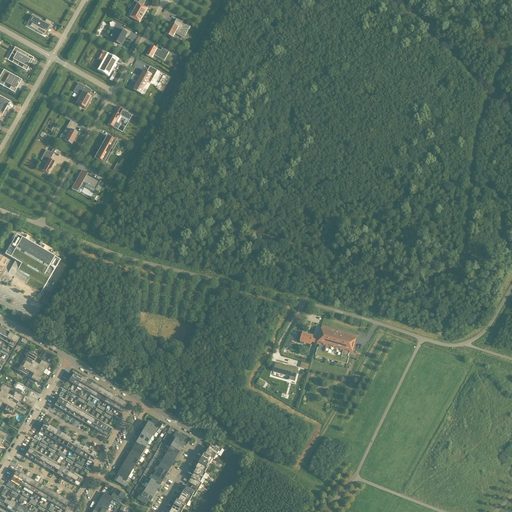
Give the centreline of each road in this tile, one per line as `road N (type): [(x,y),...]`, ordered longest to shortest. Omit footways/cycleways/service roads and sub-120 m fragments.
road 1 (unclassified): [(511,286),(487,328),(444,345),(121,255),(39,224)]
road 2 (residential): [(113,91),(39,224)]
road 3 (residential): [(158,511),(199,438),(147,404)]
